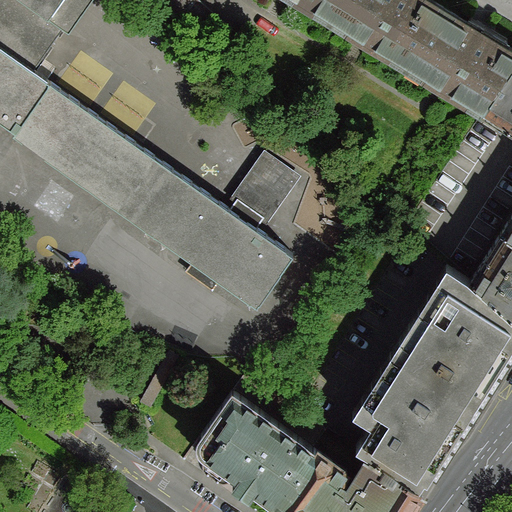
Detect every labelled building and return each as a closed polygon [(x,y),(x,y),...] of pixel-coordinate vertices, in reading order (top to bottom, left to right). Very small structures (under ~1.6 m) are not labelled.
[(0,0),(0,125),(268,292),(301,239),(34,73),(65,24),(75,30),(93,0),(0,0)] [(202,0),(154,0),(225,62),(247,38),(202,0)] [(300,0),(331,18),(341,0),(300,0)] [(341,0),(331,18),(408,65),(443,6),(433,0),(341,0)] [(469,21),(443,6),(408,65),(484,110),(511,68),(511,47),(506,44),(509,39),(472,17),(469,21)] [(511,68),(484,110),(483,111),(511,129),(511,68)] [(291,184),(303,192),(315,174),(268,143),(233,196),(268,219),(291,184)] [(511,216),(503,230),(511,236),(511,216)] [(511,236),(503,230),(475,275),(472,279),(511,313),(511,236)] [(498,369),(511,346),(511,313),(472,279),(468,276),(448,263),(392,352),(475,404),(498,369)] [(475,404),(392,352),(354,411),(371,422),(364,434),(357,445),(370,454),(422,487),(429,476),(475,404)] [(234,389),(314,446),(327,429),(298,409),(265,386),(247,373),(234,389)] [(276,501),(314,446),(234,389),(201,434),(199,442),(202,449),(209,454),(239,475),(234,482),(250,493),(255,486),(276,501)] [(405,511),(422,487),(370,454),(349,486),(341,481),(348,471),(314,446),(276,501),(267,511),(405,511)]
